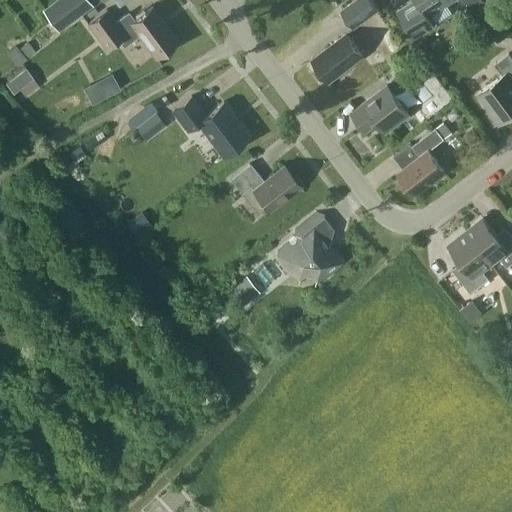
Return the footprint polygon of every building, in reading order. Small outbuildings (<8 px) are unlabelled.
[(53,0),(42,9),(58,30),(92,5),(88,0),(53,0)] [(371,0),(353,0),(340,10),(353,27),(378,9),(371,0)] [(430,13),(447,2),(445,0),(412,0),(396,10),(413,37),(437,23),(430,13)] [(155,57),(178,40),(151,5),(134,18),(132,15),(123,14),(115,20),(106,8),(87,22),(106,48),(118,39),(123,46),(138,34),(155,57)] [(487,27),(497,42),(511,32),(501,18),(487,27)] [(328,81),(363,55),(346,32),(311,59),(328,81)] [(6,53),(17,66),(26,59),(26,57),(34,51),(27,41),(18,48),(16,45),(6,53)] [(511,113),(511,57),(508,52),(494,63),(502,74),(477,93),(488,108),(486,110),(498,124),(511,113)] [(25,67),(5,82),(13,92),(23,85),(28,92),(38,84),(25,67)] [(453,97),(434,71),(422,79),(432,93),(423,100),(422,108),(428,116),(453,97)] [(101,99),(92,83),(84,87),(92,103),(101,99)] [(384,132),(408,113),(387,85),(351,112),(365,130),(377,121),(384,132)] [(191,95),(172,109),(187,129),(197,122),(222,156),(249,136),(223,101),(205,114),(191,95)] [(155,111),(136,125),(146,139),(165,124),(155,111)] [(413,194),(444,170),(429,149),(452,131),(443,121),(412,145),(420,155),(397,173),(413,194)] [(88,150),(99,143),(94,135),(83,142),(88,150)] [(73,159),(84,152),(79,144),(68,152),(73,159)] [(250,184),(269,209),(300,186),(283,164),(263,180),(250,162),(230,178),(241,192),(250,184)] [(136,236),(151,225),(140,211),(126,223),(136,236)] [(483,217),(465,231),(490,263),(499,256),(507,266),(511,262),(511,235),(505,226),(496,234),(483,217)] [(340,261),(330,249),(324,241),(326,239),(326,232),(320,233),(312,222),(295,236),(279,249),(277,258),(288,272),(294,268),(298,273),(316,275),(321,271),(330,272),(330,269),(340,261)] [(482,269),(490,263),(465,231),(448,244),(461,261),(451,268),(470,292),(489,278),(482,269)] [(465,304),(459,309),(469,322),(479,314),(469,301),(465,304)]
